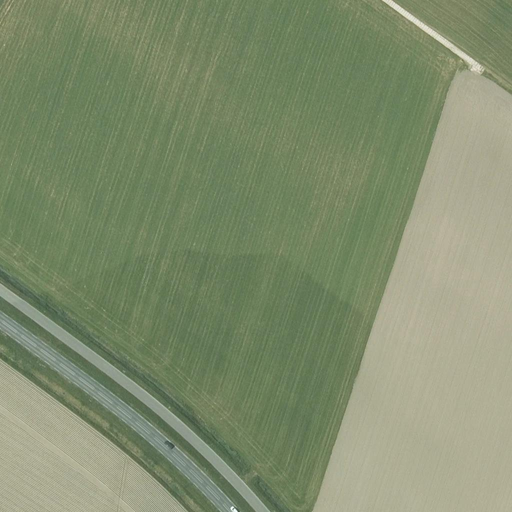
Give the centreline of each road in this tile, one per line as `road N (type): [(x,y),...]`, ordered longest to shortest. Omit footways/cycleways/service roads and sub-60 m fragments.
road 1 (unclassified): [(0,289),(181,428),(262,511)]
road 2 (primary): [(229,511),(129,417),(0,322)]
